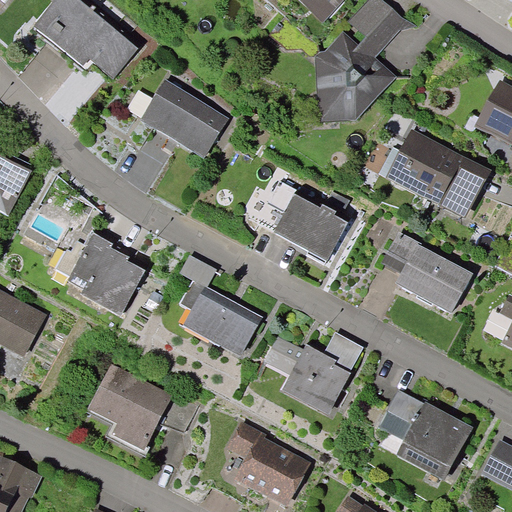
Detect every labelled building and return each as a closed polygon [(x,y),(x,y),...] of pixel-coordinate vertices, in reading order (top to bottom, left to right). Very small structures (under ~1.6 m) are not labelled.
[(139,47),(80,0),(53,0),(33,26),(83,66),(89,59),(113,79),(139,47)] [(343,0),(298,0),(323,23),(343,0)] [(358,46),(343,31),(325,51),(320,52),(315,57),(320,122),(357,119),(398,76),(375,57),(401,29),(416,25),(382,0),(368,0),(349,20),(366,37),(358,46)] [(228,118),(166,79),(141,119),(204,157),(228,118)] [(511,85),(500,79),(475,126),(511,146),(511,85)] [(491,170),(412,129),(400,151),(386,177),(466,219),(491,170)] [(379,173),(386,177),(400,151),(393,147),(379,173)] [(8,152),(6,157),(30,170),(33,165),(8,152)] [(6,157),(0,153),(0,211),(8,216),(32,171),(30,170),(6,157)] [(332,191),(325,205),(337,211),(335,215),(341,218),(350,200),(332,191)] [(321,207),(294,193),(273,233),(308,251),(326,261),(327,262),(348,222),(341,218),(335,215),(337,211),(325,205),(322,204),(321,207)] [(382,263),(401,273),(417,243),(421,245),(421,243),(399,231),(382,263)] [(114,243),(93,232),(67,281),(83,290),(81,294),(121,316),(146,270),(128,260),(130,256),(112,247),(114,243)] [(511,236),(495,265),(511,273),(511,236)] [(421,245),(417,243),(401,273),(395,283),(451,313),(473,273),(421,245)] [(324,264),(326,261),(308,251),(306,255),(324,264)] [(193,279),(207,287),(217,269),(190,255),(180,273),(193,279)] [(241,356),(263,317),(207,287),(193,279),(180,303),(192,309),(183,325),(241,356)] [(0,288),(0,343),(2,345),(24,357),(48,315),(0,288)] [(511,295),(510,294),(500,312),(511,318),(511,322),(502,342),(511,347),(511,295)] [(335,332),(324,353),(337,360),(335,363),(351,372),(364,347),(335,332)] [(289,374),(303,349),(278,336),(264,361),(289,374)] [(324,353),(306,343),(303,349),(289,374),(281,389),(329,415),(351,372),(335,363),(337,360),(324,353)] [(173,394),(112,363),(88,409),(118,423),(112,434),(145,450),(147,446),(173,394)] [(404,440),(424,403),(399,389),(379,426),(404,440)] [(473,427),(425,401),(424,403),(404,440),(396,454),(444,480),(473,427)] [(150,448),(147,446),(145,450),(112,434),(118,423),(88,409),(87,412),(112,424),(106,436),(146,456),(150,448)] [(267,434),(243,421),(228,449),(245,458),(235,478),(288,506),(312,462),(266,438),(267,434)] [(511,489),(511,444),(500,438),(481,473),(511,489)] [(0,456),(0,511),(7,511),(8,511),(9,511),(22,511),(29,497),(33,499),(43,476),(0,456)] [(358,511),(363,506),(349,496),(337,511),(358,511)] [(377,511),(365,503),(363,506),(358,511),(377,511)]
